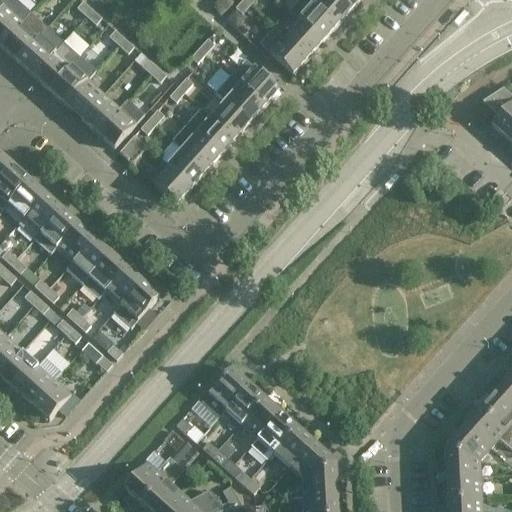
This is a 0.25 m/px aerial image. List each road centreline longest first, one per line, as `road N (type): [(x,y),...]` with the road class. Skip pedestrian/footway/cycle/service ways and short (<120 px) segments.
road 1 (residential): [(439,0),(198,265),(20,102)]
road 2 (residential): [(402,511),(398,435),(511,301)]
